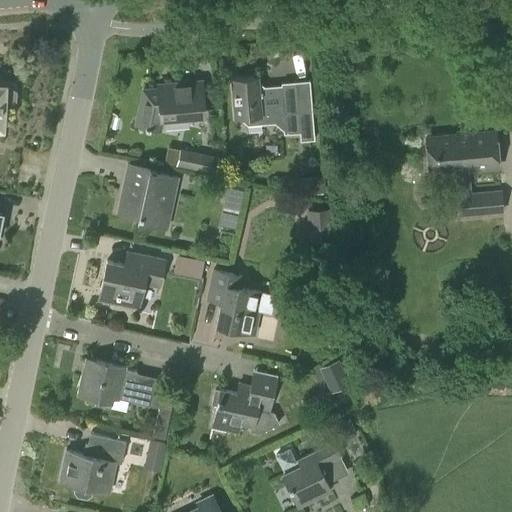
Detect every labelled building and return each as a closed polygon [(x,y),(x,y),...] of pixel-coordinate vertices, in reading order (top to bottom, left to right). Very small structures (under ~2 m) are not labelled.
[(264,90),(260,86),(259,75),(232,77),(235,117),(240,117),(248,124),(275,122),(283,129),(283,133),(299,132),(300,140),(314,139),(311,102),(283,104),(281,88),(264,90)] [(160,128),(162,117),(205,114),(202,80),(168,82),(168,86),(144,88),(136,123),(146,125),(145,127),(150,128),(151,126),(160,128)] [(15,100),(15,91),(9,87),(3,87),(3,85),(0,85),(0,125),(1,126),(2,103),(8,104),(15,100)] [(469,194),(467,168),(498,166),(495,131),(427,136),(430,172),(447,170),(451,214),(502,210),(500,191),(469,194)] [(205,171),(209,153),(193,150),(189,168),(205,171)] [(178,176),(129,166),(124,188),(122,188),(117,211),(139,216),(138,221),(157,225),(162,203),(172,206),(178,176)] [(227,184),(221,215),(237,219),(244,188),(227,184)] [(306,210),(307,227),(332,225),(330,207),(306,210)] [(159,286),(165,259),(133,252),(130,265),(107,260),(98,299),(117,303),(118,296),(119,296),(120,294),(140,298),(144,282),(159,286)] [(200,278),(204,260),(177,254),(173,272),(200,278)] [(271,312),(275,294),(240,287),(243,275),(213,269),(207,298),(221,301),(216,325),(253,333),(258,310),(271,312)] [(132,389),(137,370),(125,368),(125,366),(88,358),(85,374),(82,373),(78,394),(96,398),(94,404),(110,408),(112,396),(130,400),(132,389)] [(350,383),(338,358),(319,367),(331,392),(350,383)] [(212,426),(213,426),(226,429),(239,431),(241,421),(252,424),(250,430),(259,432),(279,423),(273,412),(269,411),(277,374),(255,369),(251,383),(238,381),(235,392),(221,388),(220,390),(214,389),(211,404),(217,405),(212,426)] [(173,398),(161,396),(153,435),(164,437),(173,398)] [(356,433),(349,417),(333,425),(341,440),(356,433)] [(121,462),(126,440),(111,437),(108,447),(98,445),(95,455),(67,449),(60,481),(76,484),(74,491),(77,496),(86,498),(91,495),(92,488),(110,492),(116,461),(121,462)] [(165,443),(149,439),(146,454),(162,457),(165,443)] [(274,454),(283,473),(299,505),(331,490),(319,465),(341,454),(334,441),(299,459),(295,460),(289,447),(274,454)] [(221,511),(213,494),(198,501),(201,509),(195,511),(221,511)]
